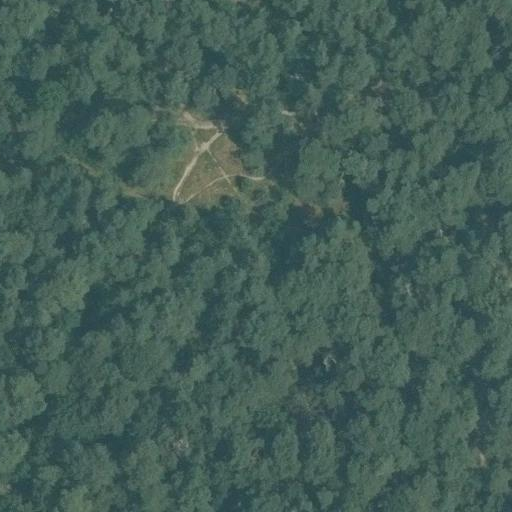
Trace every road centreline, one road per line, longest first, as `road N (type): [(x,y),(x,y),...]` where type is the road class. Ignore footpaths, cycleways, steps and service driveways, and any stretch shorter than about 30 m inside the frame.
road 1 (track): [(349,114),(0,133)]
road 2 (track): [(511,109),(349,114)]
